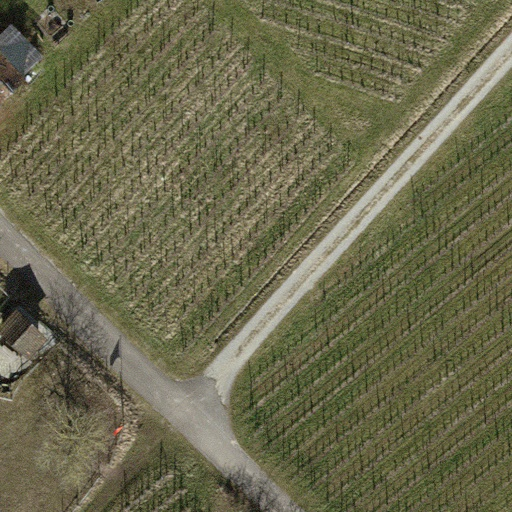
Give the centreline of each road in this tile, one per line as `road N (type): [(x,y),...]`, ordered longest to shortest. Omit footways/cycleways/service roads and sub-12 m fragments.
road 1 (track): [(207,406),(511,55)]
road 2 (track): [(313,511),(0,203)]
